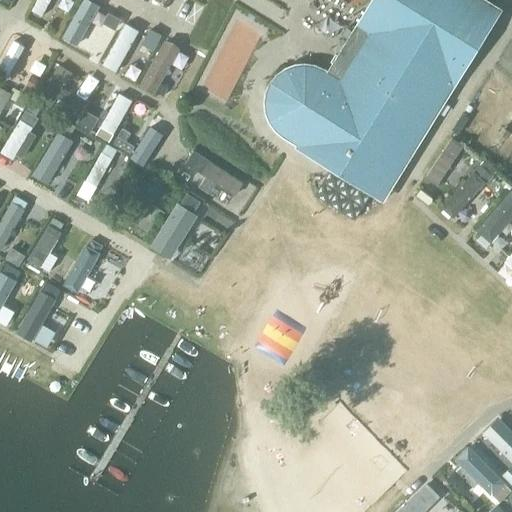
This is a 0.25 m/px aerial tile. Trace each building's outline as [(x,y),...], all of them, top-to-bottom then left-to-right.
[(37,0),(32,11),(42,16),(50,0),(37,0)] [(97,6),(87,0),(82,0),(66,31),(79,38),(97,6)] [(271,84),(268,88),(269,89),(268,93),(267,93),(266,97),(265,102),(265,106),(266,110),(267,115),(269,119),(271,124),(274,128),(277,131),(280,135),(284,137),(291,141),(292,140),(319,157),(319,158),(330,164),(365,185),(380,161),(405,121),(411,125),(415,119),(427,127),(499,12),(479,0),(388,0),(386,5),(377,0),(374,0),(339,57),(336,55),(331,63),(335,65),(329,75),(324,71),(320,69),(316,68),(313,67),(309,66),(305,66),(301,66),(297,67),(293,68),(289,69),(287,70),(285,71),(284,70),(280,73),(277,76),(273,80),(271,84)] [(120,21),(109,15),(104,25),(115,31),(120,21)] [(182,15),(178,25),(196,31),(199,21),(182,15)] [(238,84),(268,29),(253,20),(246,33),(239,29),(216,72),(238,84)] [(125,25),(102,65),(115,73),(138,32),(125,25)] [(149,30),(144,40),(156,46),(161,36),(149,30)] [(0,74),(2,75),(7,78),(24,47),(14,41),(0,65),(0,74)] [(175,91),(192,59),(181,53),(181,52),(163,85),(175,91)] [(137,57),(130,68),(143,76),(150,65),(137,57)] [(58,74),(70,81),(73,74),(91,84),(96,76),(66,59),(58,74)] [(41,88),(35,98),(52,108),(57,98),(71,106),(76,97),(62,88),(64,84),(52,78),(45,91),(41,88)] [(0,113),(3,108),(6,109),(10,108),(13,103),(8,100),(11,94),(0,88),(0,113)] [(96,135),(109,143),(132,101),(119,94),(96,135)] [(13,160),(36,122),(24,114),(0,153),(13,160)] [(58,133),(68,139),(76,127),(65,121),(58,133)] [(82,164),(93,132),(80,128),(69,160),(82,164)] [(32,174),(46,182),(46,181),(54,169),(59,159),(63,153),(68,144),(55,136),(32,174)] [(452,138),(426,178),(437,186),(464,146),(452,138)] [(126,143),(122,149),(130,154),(134,147),(126,143)] [(106,145),(101,153),(112,159),(117,151),(106,145)] [(85,181),(96,187),(112,159),(101,153),(101,152),(85,181)] [(233,196),(241,183),(194,152),(186,165),(233,196)] [(479,165),(440,208),(453,219),(485,183),(484,182),(491,175),(480,165),(479,165)] [(147,184),(129,213),(142,221),(160,191),(164,183),(153,176),(148,184),(147,184)] [(490,244),(511,219),(511,191),(511,190),(476,231),(490,244)] [(28,204),(16,197),(12,204),(24,211),(28,204)] [(12,203),(0,223),(0,247),(2,249),(24,211),(12,204),(12,203)] [(151,247),(164,255),(169,254),(174,245),(174,242),(184,226),(186,228),(194,215),(177,205),(151,247)] [(53,218),(27,260),(40,268),(41,266),(49,253),(61,233),(59,232),(63,224),(53,218)] [(85,246),(63,286),(77,294),(100,254),(99,253),(103,246),(91,239),(87,246),(85,246)] [(1,273),(0,274),(0,310),(16,282),(16,281),(21,273),(7,265),(2,273),(1,273)] [(40,293),(17,334),(32,342),(56,300),(55,300),(60,291),(46,283),(45,285),(40,293)] [(2,360),(17,366),(22,351),(7,346),(2,360)] [(511,432),(498,418),(483,433),(511,462),(511,432)] [(505,483),(468,447),(454,460),(491,497),(492,496),(499,503),(511,491),(504,484),(505,483)] [(497,470),(511,479),(511,478),(511,468),(502,462),(497,470)] [(427,484),(397,511),(424,511),(440,497),(427,484)]
